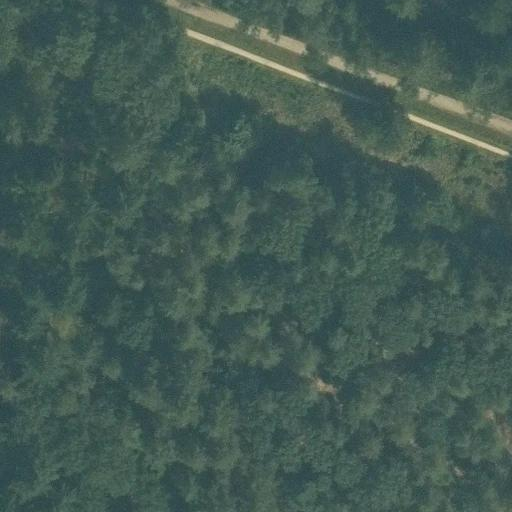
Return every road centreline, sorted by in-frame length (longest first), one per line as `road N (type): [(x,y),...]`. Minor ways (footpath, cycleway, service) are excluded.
road 1 (track): [(177,0),(511,128)]
road 2 (track): [(56,359),(143,511)]
